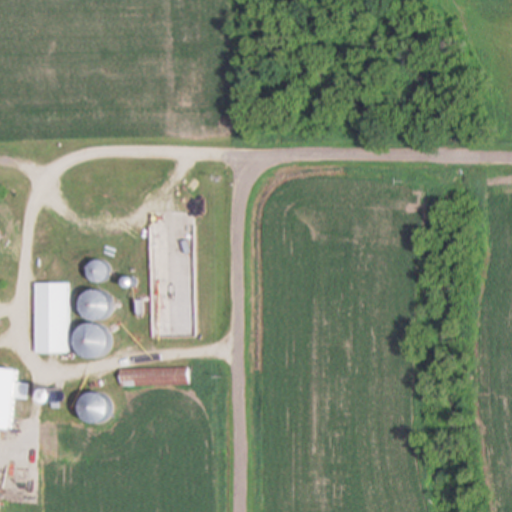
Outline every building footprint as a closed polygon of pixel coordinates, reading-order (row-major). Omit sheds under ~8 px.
[(38,284),(38,355),(71,355),(71,284),(38,284)] [(105,357),(105,319),(108,319),(108,292),(87,292),(87,327),(80,327),(80,357),(105,357)] [(0,429),(14,431),(17,400),(29,401),(31,385),(18,384),(20,370),(0,368),(0,429)] [(188,387),(188,377),(124,377),(124,387),(188,387)] [(105,394),(88,395),(89,427),(107,426),(105,394)]
